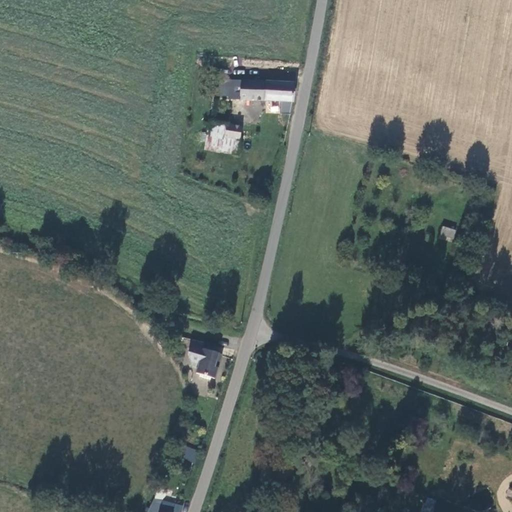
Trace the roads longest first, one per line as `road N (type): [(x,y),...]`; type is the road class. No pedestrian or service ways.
road 1 (tertiary): [(321,0),(248,338)]
road 2 (unclassified): [(248,338),(285,337),(511,412)]
road 3 (tertiary): [(248,338),(192,511)]
